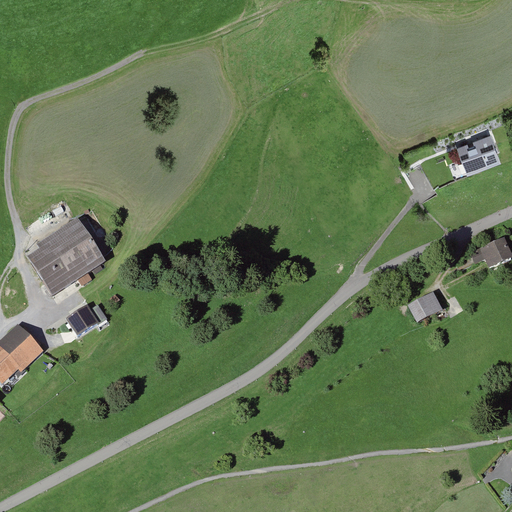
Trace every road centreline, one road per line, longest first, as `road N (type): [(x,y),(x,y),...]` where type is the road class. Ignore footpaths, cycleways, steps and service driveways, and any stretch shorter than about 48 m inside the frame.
road 1 (residential): [(511,212),(352,285),(268,365),(0,508)]
road 2 (track): [(294,0),(202,41),(142,53),(24,106),(7,169),(19,251)]
road 3 (track): [(133,511),(197,482),(239,473),(511,438)]
